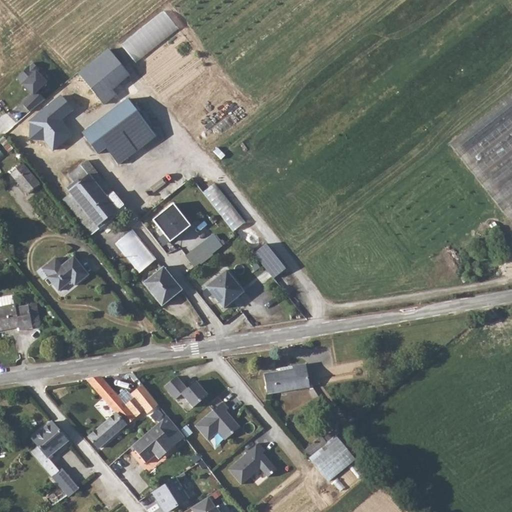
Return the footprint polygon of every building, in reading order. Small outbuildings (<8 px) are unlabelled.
[(511,0),(179,0),(121,47),(297,263),(451,144),(511,221),(511,0)] [(104,51),(75,74),(107,113),(120,102),(109,89),(124,76),(104,51)] [(17,79),(34,96),(49,81),(32,63),(17,79)] [(41,93),(25,103),(30,111),(46,101),(41,93)] [(58,96),(26,119),(26,141),(43,140),(51,152),(71,137),(57,119),(69,111),(58,96)] [(107,113),(100,118),(88,128),(89,129),(81,136),(97,156),(105,150),(118,166),(155,137),(125,99),(120,102),(107,113)] [(446,161),(304,274),(334,310),(366,283),(380,301),(489,216),(446,161)] [(21,164),(9,173),(26,193),(37,184),(21,164)] [(94,170),(87,176),(98,189),(104,183),(94,170)] [(69,195),(75,202),(90,220),(85,225),(82,227),(91,237),(109,222),(107,219),(109,217),(112,220),(119,214),(107,199),(98,189),(87,176),(71,189),(74,192),(69,195)] [(217,183),(204,192),(234,231),(246,222),(217,183)] [(113,194),(107,199),(119,214),(125,209),(113,194)] [(170,243),(190,226),(172,204),(152,221),(170,243)] [(505,230),(501,233),(505,239),(509,235),(505,230)] [(132,231),(113,248),(138,276),(156,260),(132,231)] [(192,254),(201,266),(214,256),(205,244),(192,254)] [(264,246),(252,256),(272,280),(284,269),(264,246)] [(72,259),(46,280),(57,293),(70,281),(75,287),(88,276),(72,259)] [(163,269),(143,285),(160,305),(171,296),(173,298),(182,291),(163,269)] [(224,310),(244,293),(227,271),(206,288),(224,310)] [(15,305),(0,307),(0,331),(17,329),(18,333),(31,330),(28,307),(16,310),(15,305)] [(292,368),(281,370),(263,373),(267,392),(310,385),(306,362),(292,364),(292,368)] [(164,383),(175,396),(181,391),(193,405),(208,392),(196,378),(187,385),(177,373),(164,383)] [(116,411),(86,436),(96,448),(134,415),(131,411),(140,403),(144,407),(151,401),(139,388),(132,394),(135,397),(126,404),(102,376),(86,378),(88,382),(93,386),(116,411)] [(178,398),(188,411),(193,407),(182,394),(178,398)] [(222,400),(195,423),(207,438),(217,430),(224,438),(239,425),(225,409),(228,407),(222,400)] [(157,423),(131,445),(146,462),(171,440),(162,429),(173,421),(168,414),(157,423)] [(38,445),(31,451),(58,483),(67,494),(69,496),(75,491),(80,487),(62,467),(58,470),(48,456),(67,440),(51,420),(31,436),(38,445)] [(269,450),(276,444),(264,430),(256,437),(269,450)] [(319,434),(301,449),(307,456),(325,441),(319,434)] [(258,441),(227,466),(241,482),(259,466),(267,475),(276,467),(262,450),(265,448),(258,441)] [(189,496),(176,475),(153,490),(158,498),(160,497),(168,509),(189,496)] [(141,500),(148,510),(159,503),(152,492),(141,500)] [(215,505),(208,494),(190,505),(194,511),(223,511),(218,503),(215,505)]
